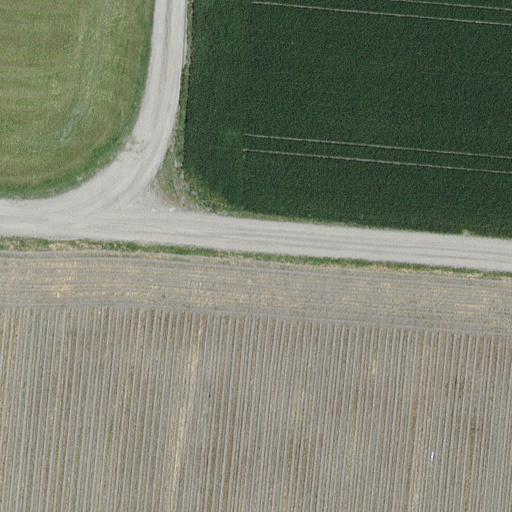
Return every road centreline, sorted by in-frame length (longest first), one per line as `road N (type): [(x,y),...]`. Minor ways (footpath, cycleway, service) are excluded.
road 1 (track): [(57,216),(511,255)]
road 2 (track): [(0,212),(57,216),(128,185),(170,119),(179,0)]
